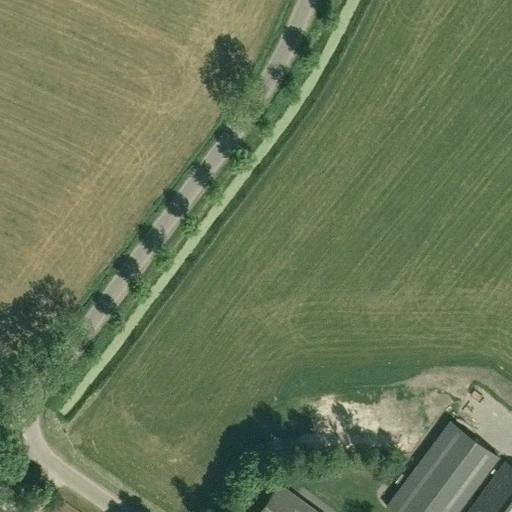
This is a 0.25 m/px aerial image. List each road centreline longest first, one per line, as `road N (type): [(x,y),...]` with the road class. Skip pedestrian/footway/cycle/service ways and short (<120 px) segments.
road 1 (unclassified): [(15,417),(249,113),(307,0)]
road 2 (unclassified): [(120,511),(45,457),(15,417)]
